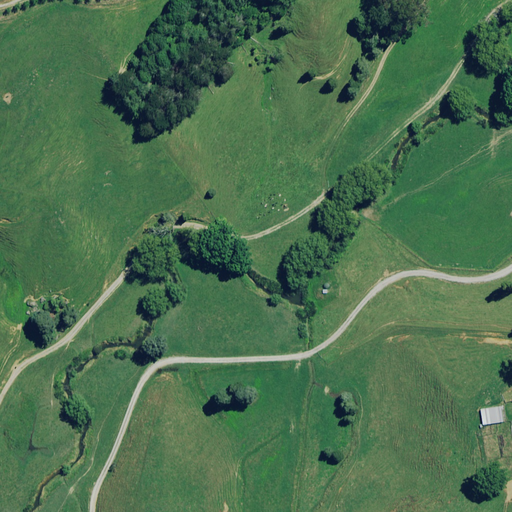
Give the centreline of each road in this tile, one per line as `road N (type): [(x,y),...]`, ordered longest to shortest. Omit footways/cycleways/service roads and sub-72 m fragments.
road 1 (track): [(305,357),(148,366),(91,493),(90,511)]
road 2 (unclassified): [(511,267),(477,281),(417,272),(381,283),(305,357)]
